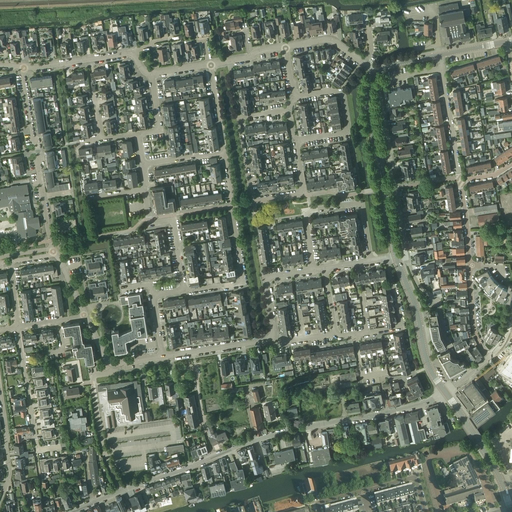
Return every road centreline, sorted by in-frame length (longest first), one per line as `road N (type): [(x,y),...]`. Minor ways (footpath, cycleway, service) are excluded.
road 1 (tertiary): [(445,393),(426,404),(242,443),(66,511)]
road 2 (residential): [(403,255),(379,87),(442,70)]
road 3 (residential): [(184,291),(243,283),(224,153)]
road 4 (tertiary): [(396,257),(367,104),(376,73)]
road 5 (residential): [(53,251),(22,67)]
road 6 (residential): [(302,192),(252,199),(239,118),(289,110)]
road 7 (residential): [(487,357),(475,336),(459,179)]
road 8 (residential): [(311,270),(304,211),(361,204),(370,261)]
road 9 (residential): [(58,448),(38,451),(17,326)]
road 10 (residential): [(424,511),(415,476),(316,504),(318,511)]
road 11 (tertiary): [(445,393),(430,371),(396,257)]
road 12 (residential): [(296,140),(346,132),(339,90),(294,96)]
road 13 (residential): [(150,73),(131,53),(22,67)]
